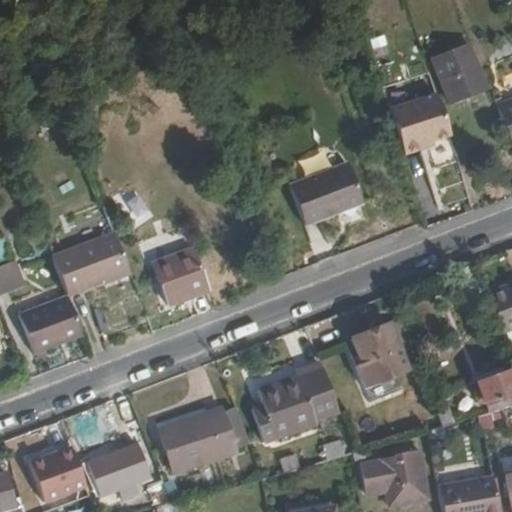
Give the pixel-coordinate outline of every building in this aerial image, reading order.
[(471,46),(431,60),(447,105),(487,91),(471,46)] [(436,95),(390,109),(405,156),(451,141),(436,95)] [(511,101),(494,109),(507,142),(511,140),(511,101)] [(360,208),(345,168),(286,191),(301,231),(360,208)] [(203,290),(187,248),(148,263),(163,304),(203,290)] [(118,291),(104,252),(54,271),(63,295),(68,309),(118,291)] [(0,292),(21,284),(13,262),(0,267),(0,292)] [(477,288),(468,264),(452,270),(461,294),(477,288)] [(511,328),(511,281),(484,293),(499,333),(511,328)] [(68,309),(63,295),(16,313),(31,353),(79,336),(68,309)] [(404,370),(388,328),(350,341),(359,363),(352,365),(360,387),(404,370)] [(511,385),(511,383),(502,359),(470,371),(470,376),(466,381),(470,392),(477,392),(479,397),(511,385)] [(335,416),(317,364),(294,372),(295,376),(255,390),(260,406),(250,410),(261,444),(311,427),(310,424),(335,416)] [(235,450),(221,408),(158,431),(172,472),(235,450)] [(325,458),(342,455),(339,440),(322,444),(325,458)] [(132,482),(148,477),(135,444),(87,463),(99,495),(117,488),(121,499),(135,494),(132,482)] [(73,445),(29,461),(45,505),(88,489),(73,445)] [(424,498),(415,449),(382,455),(382,460),(360,463),(366,497),(385,494),(386,496),(400,494),(401,502),(424,498)] [(21,511),(18,499),(11,501),(3,472),(0,472),(0,511),(21,511)] [(170,505),(159,475),(146,481),(156,507),(170,505)] [(494,511),(489,478),(436,486),(440,511),(494,511)] [(192,511),(198,511),(197,498),(180,503),(181,511),(192,511)]
